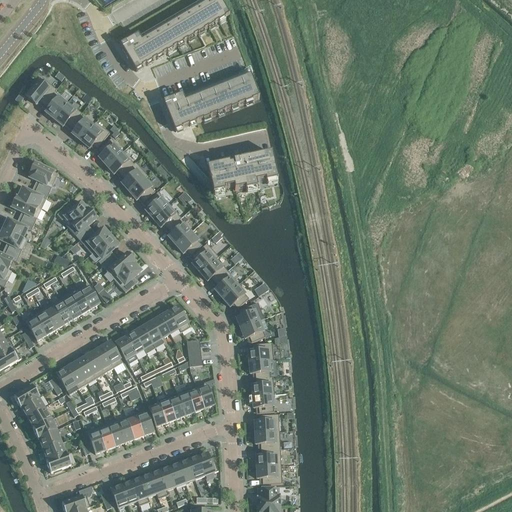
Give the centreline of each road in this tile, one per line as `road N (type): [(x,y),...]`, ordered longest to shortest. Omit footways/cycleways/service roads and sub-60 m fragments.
road 1 (residential): [(0,186),(22,142),(36,140),(88,181),(177,281)]
road 2 (residential): [(0,386),(177,281)]
road 3 (residential): [(230,427),(39,497)]
road 4 (residential): [(79,0),(115,60),(151,98),(166,134),(204,149)]
road 5 (residential): [(177,281),(224,334),(230,427)]
